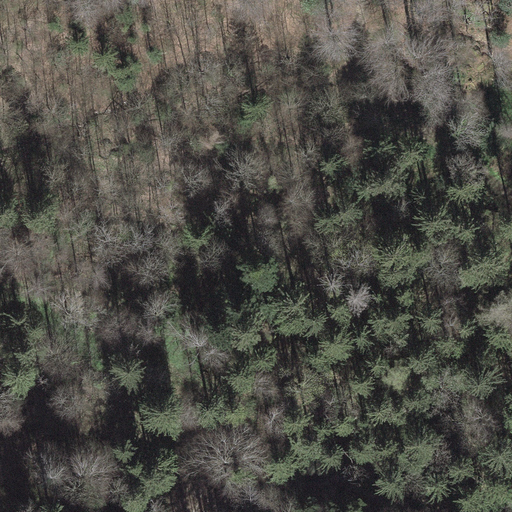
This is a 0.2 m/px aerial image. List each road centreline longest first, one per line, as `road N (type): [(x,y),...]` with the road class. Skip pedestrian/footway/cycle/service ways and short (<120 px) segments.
road 1 (track): [(353,65),(279,133),(226,160),(8,175),(0,191)]
road 2 (track): [(0,257),(160,445)]
